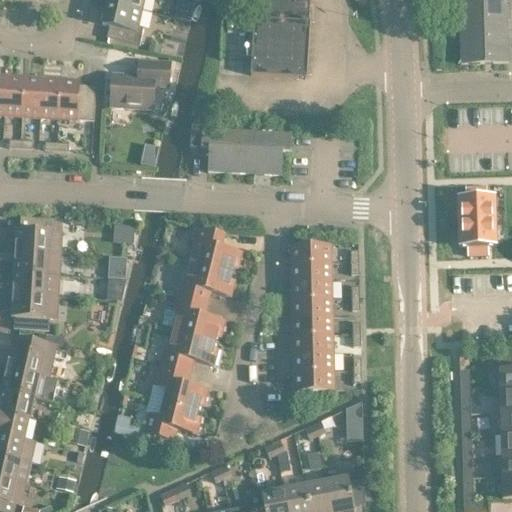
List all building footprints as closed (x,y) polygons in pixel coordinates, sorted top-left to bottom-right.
[(107,0),(107,4),(142,12),(144,0),(107,0)] [(309,23),(309,0),(254,0),(250,77),(307,80),(310,24),(309,23)] [(509,64),(508,31),(506,0),(458,0),(460,66),(509,64)] [(142,12),(107,4),(102,26),(109,28),(106,39),(140,47),(142,35),(141,35),(142,30),(138,28),(142,12)] [(169,89),(170,65),(139,63),(138,78),(112,76),(110,109),(152,112),(154,88),(169,89)] [(22,118),(25,79),(7,78),(4,117),(22,118)] [(40,120),(43,80),(25,79),(22,118),(40,120)] [(58,121),(61,81),(43,80),(40,120),(58,121)] [(61,81),(58,121),(94,123),(96,88),(79,87),(80,82),(61,81)] [(283,153),(291,154),(292,136),(202,131),(201,149),(209,149),(208,173),(282,177),(283,153)] [(8,150),(20,150),(21,142),(9,142),(8,150)] [(20,150),(32,151),(33,143),(21,142),(20,150)] [(44,152),(56,153),(57,145),(45,144),(44,152)] [(56,153),(68,153),(69,145),(57,145),(56,153)] [(465,198),(457,198),(458,224),(477,223),(475,189),(465,189),(465,198)] [(486,189),(475,189),(477,223),(495,223),(494,197),(486,198),(486,189)] [(21,219),(20,231),(16,231),(15,253),(61,256),(62,234),(55,233),(55,221),(21,219)] [(477,223),(458,224),(458,249),(467,249),(467,258),(477,257),(477,223)] [(495,223),(477,223),(477,257),(488,257),(488,248),(496,248),(495,223)] [(222,248),(225,237),(195,229),(192,242),(194,242),(189,264),(232,275),(234,269),(238,270),(242,253),(222,248)] [(291,266),(331,265),(330,246),(291,247),(291,266)] [(15,253),(14,263),(0,261),(0,273),(60,277),(61,256),(15,253)] [(350,253),(350,265),(358,265),(358,253),(350,253)] [(181,285),(178,298),(208,305),(211,294),(231,299),(235,282),(231,281),(232,275),(189,264),(183,286),(181,285)] [(291,284),(331,283),(331,265),(291,266),(291,284)] [(351,277),(359,277),(358,265),(350,265),(351,277)] [(58,299),(60,277),(0,273),(0,284),(13,285),(12,296),(58,299)] [(292,302),(331,301),(331,283),(291,284),(292,302)] [(351,289),(351,301),(359,300),(359,289),(351,289)] [(12,296),(11,318),(14,319),(14,330),(49,333),(49,320),(57,321),(58,299),(12,296)] [(177,311),(172,333),(215,344),(217,338),(221,339),(225,322),(205,317),(208,305),(178,298),(175,311),(177,311)] [(352,313),(360,312),(359,300),(351,301),(352,313)] [(292,320),(332,319),(331,301),(292,302),(292,320)] [(293,338),(332,337),(332,319),(292,320),(293,338)] [(352,325),(352,337),(360,336),(360,324),(352,325)] [(164,354),(161,367),(191,374),(194,362),(214,367),(218,351),(214,350),(215,344),(172,333),(166,354),(164,354)] [(352,349),(360,348),(360,336),(352,337),(352,349)] [(55,346),(51,345),(14,337),(6,370),(48,380),(48,379),(55,346)] [(293,356),(333,355),(332,337),(293,338),(293,356)] [(294,374),(333,373),(333,355),(293,356),(294,374)] [(511,358),(492,359),(493,372),(498,372),(499,393),(511,392),(511,358)] [(353,361),(353,373),(361,372),(361,360),(353,361)] [(167,390),(164,404),(198,412),(200,406),(204,407),(208,391),(188,386),(191,374),(161,367),(156,388),(167,390)] [(4,380),(0,379),(0,391),(1,391),(34,399),(34,400),(53,404),(58,381),(48,379),(48,380),(6,370),(4,380)] [(353,385),(361,384),(361,372),(353,373),(353,385)] [(459,372),(460,394),(470,394),(469,372),(459,372)] [(333,373),(294,374),(294,393),(334,392),(333,373)] [(0,413),(29,420),(34,400),(34,399),(1,391),(0,397),(0,413)] [(511,392),(499,393),(499,415),(511,414),(511,392)] [(460,394),(461,416),(470,415),(470,394),(460,394)] [(197,418),(198,412),(164,404),(160,417),(149,415),(144,435),(174,443),(177,431),(197,436),(201,419),(197,418)] [(0,435),(25,441),(29,420),(0,413),(0,435)] [(511,414),(499,415),(500,436),(511,436),(511,414)] [(461,416),(461,437),(471,437),(470,415),(461,416)] [(320,423),(312,427),(317,438),(325,434),(320,423)] [(309,441),(317,438),(312,427),(304,431),(309,441)] [(88,433),(71,429),(69,441),(85,444),(88,433)] [(0,435),(0,457),(29,464),(33,443),(25,441),(0,435)] [(501,458),(511,457),(511,436),(500,436),(501,458)] [(461,437),(462,459),(472,459),(471,437),(461,437)] [(280,442),(272,445),(277,456),(285,452),(280,442)] [(269,460),(277,456),(272,445),(264,449),(269,460)] [(0,479),(24,485),(29,464),(0,457),(0,479)] [(511,457),(501,458),(501,479),(511,479),(511,457)] [(462,459),(463,480),(472,480),(472,459),(462,459)] [(226,467),(218,470),(223,481),(231,477),(226,467)] [(215,484),(223,481),(218,470),(210,474),(215,484)] [(364,506),(364,482),(349,485),(348,478),(326,483),(331,511),(354,511),(354,508),(364,506)] [(0,511),(13,511),(15,506),(19,507),(24,485),(0,479),(0,511)] [(76,482),(59,479),(57,490),(73,494),(76,482)] [(511,479),(501,479),(502,502),(511,501),(511,479)] [(463,480),(463,503),(473,503),(472,480),(463,480)] [(331,511),(326,483),(304,487),(309,511),(331,511)] [(186,485),(178,489),(183,499),(191,496),(186,485)] [(309,511),(304,487),(283,491),(287,511),(309,511)] [(175,503),(183,499),(178,489),(170,492),(175,503)] [(258,511),(287,511),(283,491),(255,496),(258,511)] [(258,511),(255,496),(244,498),(246,507),(228,511),(258,511)] [(463,511),(488,511),(488,502),(473,503),(463,503),(463,511)]
